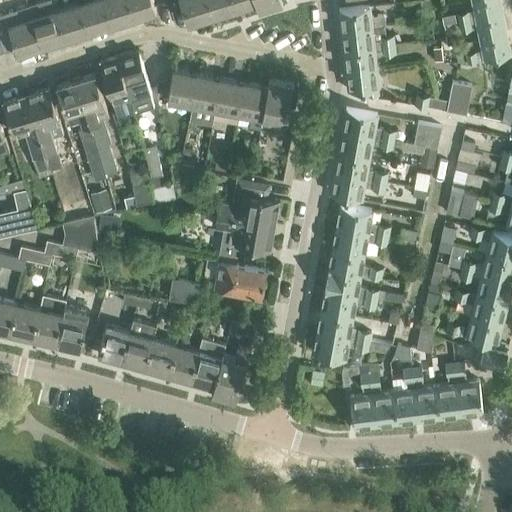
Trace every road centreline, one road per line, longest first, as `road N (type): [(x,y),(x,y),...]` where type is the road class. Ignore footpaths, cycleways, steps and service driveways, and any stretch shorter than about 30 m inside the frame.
road 1 (residential): [(328,68),(266,429)]
road 2 (residential): [(0,79),(151,33),(328,68)]
road 3 (unknown): [(325,92),(425,117),(383,325)]
road 4 (residential): [(266,429),(0,356)]
road 5 (residential): [(507,441),(446,436),(329,444),(266,429)]
